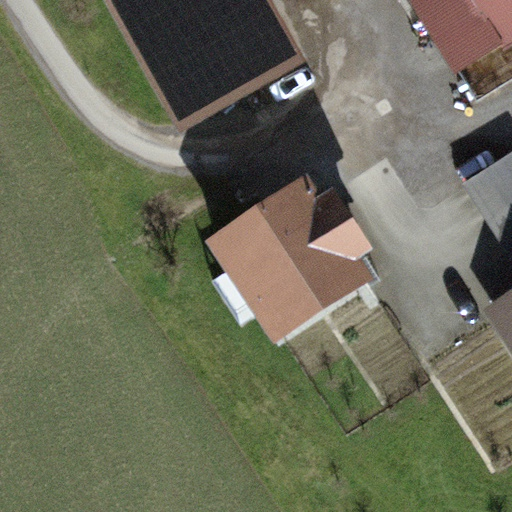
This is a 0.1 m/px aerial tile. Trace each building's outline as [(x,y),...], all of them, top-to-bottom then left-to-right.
[(292,63),(255,0),(95,0),(171,132),(292,63)] [(511,0),(404,0),(450,79),(511,43),(511,0)] [(511,148),(455,185),(502,258),(511,252),(511,148)] [(306,190),(210,252),(269,343),(365,281),(306,190)] [(511,290),(478,312),(511,363),(511,290)]
